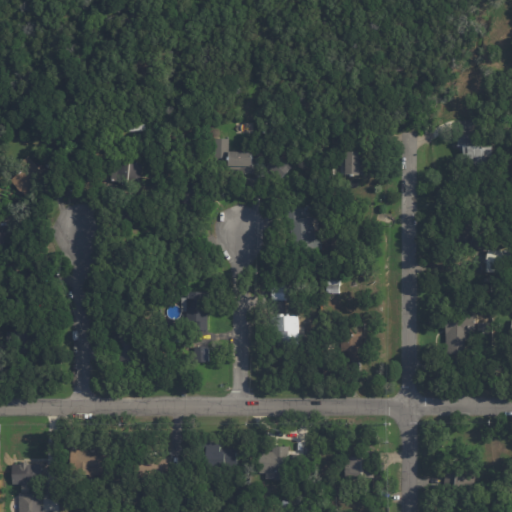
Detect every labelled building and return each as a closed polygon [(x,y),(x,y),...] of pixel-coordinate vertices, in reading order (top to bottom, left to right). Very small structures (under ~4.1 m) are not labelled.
[(58,134),(50,134),(50,126),(61,126),(61,134),(58,134)] [(460,147),(459,147),(459,134),(485,135),(485,146),(493,146),(493,157),(485,157),(485,166),(465,165),(466,147),(460,147)] [(358,150),(342,150),(343,172),(359,172),(358,150)] [(350,167),(350,152),(365,153),(365,155),(371,155),(371,163),(365,163),(365,177),(350,177),(350,167)] [(262,161),(261,168),(256,168),(256,174),(248,174),(248,168),(234,167),(234,159),(236,159),(237,153),(259,153),(259,158),(262,158),(262,161)] [(41,168),(49,177),(27,196),(13,180),(35,160),(41,168)] [(144,164),(143,184),(116,183),(117,163),(144,164)] [(209,184),(197,208),(183,201),(195,178),(209,184)] [(294,219),(315,218),(317,245),(295,247),(293,219),(294,219)] [(12,259),(0,259),(0,233),(12,233),(12,259)] [(508,249),(486,249),(485,271),(507,272),(508,249)] [(453,269),(454,259),(458,259),(458,250),(470,250),(470,276),(453,276),(453,269)] [(23,283),(23,297),(12,296),(13,282),(23,282),(23,283)] [(293,300),(275,301),(275,285),(292,285),(293,300)] [(343,294),(330,294),(330,286),(343,286),(343,294)] [(210,331),(202,331),(202,322),(188,322),(188,292),(210,292),(210,331)] [(42,310),(42,341),(25,341),(26,309),(42,310)] [(466,353),(446,352),(447,333),(442,333),(442,311),(479,312),(478,334),(473,333),(473,353),(466,353)] [(301,317),(301,333),(279,334),(279,317),(301,317)] [(359,354),(348,354),(348,348),(342,348),(342,324),(365,324),(365,340),(364,340),(364,354),(359,354)] [(120,357),(120,335),(144,336),(143,366),(119,365),(120,357)] [(199,347),(211,347),(212,363),(197,363),(197,348),(199,347)] [(36,358),(35,370),(21,370),(21,354),(36,354),(36,358)] [(239,466),(211,466),(211,439),(225,439),(226,451),(229,451),(229,452),(232,452),(232,448),(239,448),(240,466),(239,466)] [(289,472),(278,472),(278,478),(268,478),(268,472),(267,472),(267,451),(275,451),(275,445),(291,446),(291,472),(289,472)] [(109,470),(80,470),(81,449),(98,450),(98,447),(106,447),(106,450),(114,450),(113,470),(109,470)] [(174,458),(174,470),(166,470),(166,478),(136,477),(137,456),(175,456),(174,458)] [(363,473),(347,473),(348,456),(368,456),(368,473),(363,473)] [(462,461),(461,482),(447,481),(448,460),(462,461)] [(44,463),(44,483),(15,483),(15,464),(23,464),(23,461),(30,461),(30,464),(44,463)] [(43,494),(43,511),(27,511),(27,493),(43,492),(43,494)] [(286,499),(292,502),(286,511),(280,507),(286,499)]
